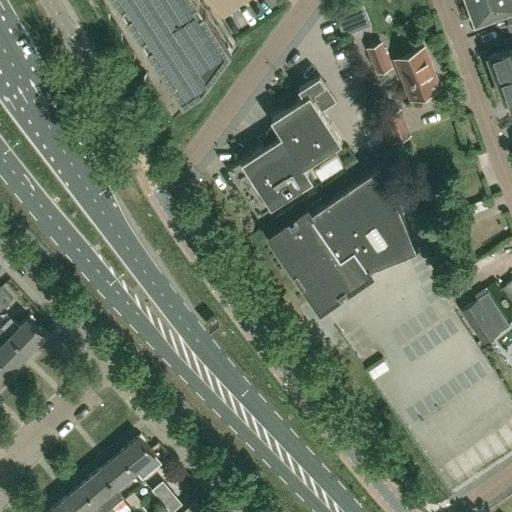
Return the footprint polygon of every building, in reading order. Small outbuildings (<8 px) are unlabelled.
[(202,0),(120,0),(184,97),(203,85),(232,46),(202,0)] [(511,0),(469,0),(476,20),(505,10),(509,22),(511,21),(511,0)] [(349,5),(335,11),(344,35),(359,29),(349,5)] [(511,32),(510,33),(511,38),(511,45),(489,54),(497,77),(511,71),(511,32)] [(474,36),(474,54),(487,54),(487,36),(474,36)] [(379,71),(390,66),(381,42),(369,46),(379,71)] [(412,98),(440,86),(424,46),(396,58),(412,98)] [(511,71),(497,77),(505,100),(511,97),(511,71)] [(269,131),(266,133),(264,141),(266,144),(264,145),(263,145),(228,167),(258,213),(314,177),(305,164),(342,140),(314,96),(318,93),(315,90),(326,83),(320,73),(299,87),(304,95),(272,116),(276,124),(267,129),(269,131)] [(393,143),(415,135),(405,108),(383,116),(393,143)] [(308,208),(291,219),(271,233),(296,269),(294,271),(302,283),(305,281),(321,306),(372,271),(369,268),(418,248),(383,162),(311,211),(308,208)] [(511,280),(503,287),(511,298),(511,280)] [(0,307),(12,297),(0,284),(0,307)] [(477,297),(461,308),(483,341),(500,330),(477,297)] [(11,315),(2,324),(10,333),(28,351),(46,332),(28,315),(19,323),(11,315)] [(0,358),(10,369),(28,351),(10,333),(2,324),(0,322),(0,358)] [(383,356),(366,367),(368,370),(385,359),(383,356)] [(0,378),(10,369),(0,358),(0,378)] [(138,434),(119,450),(144,479),(143,478),(162,462),(138,434)] [(132,489),(144,479),(119,450),(100,465),(124,495),(133,506),(138,511),(144,511),(147,510),(140,501),(141,500),(132,489)] [(100,465),(81,481),(105,511),(118,511),(113,505),(124,495),(100,465)] [(91,511),(88,508),(97,501),(105,511),(81,481),(61,498),(72,511),(91,511)] [(172,491),(162,500),(171,511),(181,502),(172,491)] [(197,497),(181,511),(199,511),(205,507),(197,497)] [(72,511),(61,498),(43,511),(72,511)]
